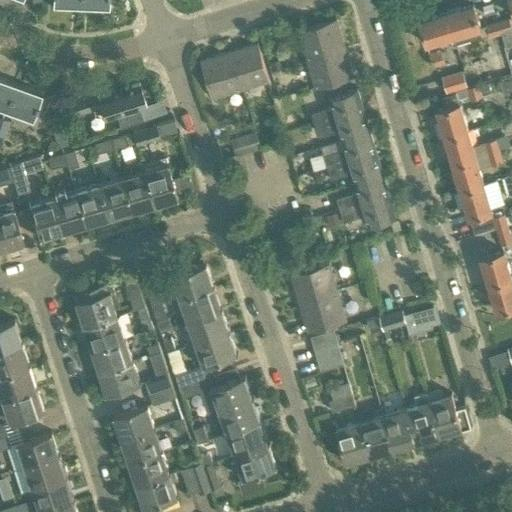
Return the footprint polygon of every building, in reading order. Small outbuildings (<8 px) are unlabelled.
[(474,5),(446,13),(453,35),(454,37),(456,45),(482,37),(481,36),(488,33),(489,36),(497,34),(501,33),(496,21),(491,22),(480,26),(474,5)] [(446,13),(419,22),(426,46),(454,37),(453,35),(446,13)] [(511,28),(508,17),(496,21),(501,33),(504,45),(511,42),(511,28)] [(306,58),(344,46),(336,18),(297,29),(306,58)] [(257,41),(229,50),(240,87),(269,79),(257,41)] [(353,75),(344,46),(306,58),(314,86),(353,75)] [(240,87),(229,50),(201,58),(212,96),(240,87)] [(440,50),(429,53),(433,66),(444,62),(440,50)] [(446,92),(467,85),(464,74),(462,69),(441,76),(446,92)] [(0,104),(6,106),(13,83),(0,78),(0,104)] [(467,85),(446,92),(447,94),(441,96),(444,108),(436,110),(444,138),(468,130),(460,103),(459,103),(458,99),(469,95),(469,99),(491,92),(487,81),(479,84),(478,82),(467,85)] [(119,128),(142,120),(138,107),(146,104),(138,82),(97,96),(95,91),(72,99),(78,115),(98,108),(102,119),(115,115),(119,128)] [(38,92),(13,83),(6,106),(30,115),(38,92)] [(331,107),(311,113),(313,122),(314,124),(364,110),(357,87),(328,96),(331,107)] [(364,110),(314,124),(317,135),(338,128),(341,138),(370,130),(364,110)] [(3,118),(0,125),(0,133),(4,136),(10,120),(3,118)] [(161,137),(156,123),(131,131),(132,132),(134,141),(136,145),(161,137)] [(370,130),(341,138),(344,148),(323,155),(326,166),(376,151),(370,130)] [(468,130),(444,138),(452,165),(499,149),(509,146),(505,134),(473,144),(468,130)] [(125,133),(108,138),(111,149),(128,144),(128,143),(134,141),(132,132),(125,133)] [(232,139),(236,155),(260,148),(255,132),(232,139)] [(111,149),(108,138),(94,142),(97,153),(111,149)] [(75,149),(61,152),(65,163),(66,168),(79,165),(75,149)] [(503,161),(499,149),(452,165),(460,191),(484,184),(479,168),(503,161)] [(383,173),(376,151),(326,166),(329,177),(350,171),(353,182),(383,173)] [(65,163),(61,152),(47,157),(50,168),(65,163)] [(142,168),(153,204),(153,203),(175,196),(175,197),(176,197),(166,161),(165,161),(165,162),(143,169),(143,168),(142,168)] [(11,168),(16,190),(17,192),(30,189),(24,165),(11,168)] [(0,168),(0,179),(1,183),(13,180),(8,166),(0,168)] [(153,204),(142,168),(142,169),(120,175),(120,174),(130,211),(130,210),(130,209),(152,203),(152,204),(153,204)] [(383,173),(353,182),(356,193),(334,199),(337,211),(390,196),(383,173)] [(130,211),(120,174),(119,175),(119,176),(98,182),(97,181),(107,217),(108,217),(107,216),(129,210),(129,211),(130,211)] [(107,217),(97,181),(96,181),(97,182),(75,189),(74,187),(74,188),(84,224),(85,224),(84,223),(106,216),(106,217),(107,217)] [(484,184),(460,191),(468,219),(469,218),(473,232),(494,227),(508,223),(505,211),(492,215),(492,212),(484,184)] [(52,194),(51,194),(61,230),(62,230),(61,229),(83,223),(84,224),(74,188),(73,188),(74,189),(52,195),(52,194)] [(61,230),(51,194),(51,196),(29,202),(29,201),(28,201),(38,237),(39,237),(39,236),(60,229),(61,231),(61,230)] [(396,217),(390,196),(337,211),(341,223),(365,216),(369,226),(396,217)] [(0,246),(21,241),(22,242),(23,242),(12,205),(11,206),(12,207),(2,210),(0,203),(0,246)] [(337,212),(324,215),(327,225),(340,221),(337,212)] [(511,235),(508,223),(494,227),(499,244),(511,240),(511,235)] [(489,285),(511,278),(503,251),(480,257),(489,285)] [(179,298),(214,285),(213,285),(206,264),(207,263),(206,262),(171,275),(171,276),(172,275),(180,297),(179,297),(179,298)] [(299,301),(338,290),(330,262),(291,273),(299,301)] [(511,280),(511,278),(489,285),(497,313),(511,308),(511,280)] [(81,326),(117,314),(116,314),(113,307),(118,305),(110,282),(76,293),(79,301),(73,303),(74,304),(75,304),(82,325),(81,326)] [(137,307),(145,305),(137,282),(126,286),(133,309),(137,307)] [(155,283),(153,284),(145,286),(151,306),(162,303),(155,283)] [(214,285),(179,298),(180,298),(187,319),(186,320),(187,320),(222,308),(222,307),(221,308),(213,286),(214,286),(214,285)] [(338,290),(299,301),(308,330),(346,318),(338,290)] [(148,316),(145,305),(137,307),(140,319),(148,316)] [(222,308),(187,320),(187,321),(188,320),(195,342),(194,342),(194,343),(230,330),(229,330),(221,309),(222,308)] [(406,323),(403,315),(402,309),(379,315),(381,324),(383,329),(406,323)] [(408,333),(432,327),(430,320),(418,323),(415,311),(403,315),(406,323),(408,333)] [(117,314),(81,326),(81,327),(83,326),(90,348),(89,348),(89,349),(125,337),(124,336),(123,337),(116,315),(117,315),(117,314)] [(379,315),(366,319),(368,328),(381,324),(379,315)] [(156,321),(159,329),(172,325),(168,317),(156,321)] [(0,349),(22,342),(22,341),(21,342),(14,320),(15,320),(14,319),(0,323),(0,349)] [(315,347),(337,340),(334,328),(311,335),(315,347)] [(230,330),(194,343),(195,343),(196,343),(203,364),(174,374),(177,383),(214,372),(210,363),(238,353),(238,352),(236,353),(229,331),(230,331),(230,330)] [(125,337),(89,349),(90,349),(97,370),(96,371),(97,371),(132,359),(131,359),(124,338),(125,337)] [(163,340),(167,352),(175,349),(171,337),(163,340)] [(337,340),(315,347),(318,358),(341,352),(337,340)] [(0,349),(0,374),(29,364),(28,364),(21,343),(22,342),(0,349)] [(158,342),(147,345),(149,353),(160,350),(158,342)] [(511,345),(507,347),(507,350),(489,355),(492,367),(511,361),(511,364),(511,345)] [(344,363),(341,352),(318,358),(321,370),(344,363)] [(132,360),(132,359),(97,371),(97,372),(98,371),(105,393),(104,393),(104,394),(140,382),(140,381),(138,382),(131,360),(132,360)] [(30,365),(29,364),(0,374),(0,391),(2,398),(1,398),(1,399),(37,387),(36,387),(29,365),(30,365)] [(218,384),(214,372),(177,383),(182,398),(211,388),(219,409),(218,409),(218,410),(253,398),(253,397),(252,397),(245,376),(246,376),(245,374),(218,384)] [(148,392),(172,385),(168,373),(144,380),(148,392)] [(172,385),(148,392),(152,403),(176,397),(172,385)] [(37,387),(1,399),(2,399),(3,399),(10,421),(9,421),(9,422),(45,410),(44,409),(43,409),(36,388),(37,388),(37,387)] [(351,392),(332,397),(327,399),(330,410),(354,403),(351,392)] [(428,399),(438,435),(439,435),(439,434),(461,428),(461,429),(462,429),(451,393),(450,393),(451,394),(429,400),(428,399)] [(253,398),(218,410),(219,410),(227,431),(226,432),(261,420),(261,419),(260,420),(252,398),(254,398),(253,398)] [(406,406),(405,406),(416,442),(416,441),(438,434),(438,436),(438,435),(428,399),(427,400),(428,401),(406,407),(406,406)] [(119,439),(155,427),(155,426),(154,427),(146,405),(147,405),(147,404),(111,416),(112,417),(113,416),(120,438),(119,438),(119,439)] [(416,442),(405,406),(405,407),(383,414),(383,412),(382,413),(393,449),(393,448),(393,447),(415,441),(415,442),(416,442)] [(360,419),(359,419),(370,455),(370,454),(392,448),(392,449),(393,449),(382,413),(382,414),(360,420),(360,419)] [(172,420),(177,433),(187,429),(182,416),(172,420)] [(370,455),(359,419),(359,420),(337,427),(337,426),(336,426),(347,462),(348,462),(347,461),(369,454),(369,455),(370,455)] [(261,420),(226,432),(226,433),(227,433),(234,454),(233,454),(234,455),(269,443),(269,442),(268,442),(260,421),(261,421),(261,420)] [(0,437),(8,435),(4,423),(0,423),(0,437)] [(193,428),(197,442),(208,439),(203,424),(193,428)] [(155,427),(119,439),(121,439),(128,460),(127,461),(163,449),(162,449),(161,449),(154,428),(155,427)] [(18,445),(25,466),(24,466),(24,467),(59,455),(58,455),(51,433),(52,433),(52,432),(16,444),(17,445),(18,445)] [(0,449),(8,447),(12,446),(8,435),(0,437),(0,449)] [(269,443),(234,455),(235,455),(242,476),(241,477),(242,478),(277,465),(277,464),(276,465),(268,443),(269,443)] [(163,449),(127,461),(127,462),(128,461),(135,483),(134,483),(134,484),(170,472),(170,471),(169,472),(162,450),(163,450),(163,449)] [(199,455),(202,465),(212,461),(209,451),(199,455)] [(185,467),(189,465),(201,462),(199,455),(198,452),(182,457),(185,467)] [(25,467),(32,488),(31,489),(67,477),(66,477),(58,456),(59,456),(59,455),(24,467),(25,467)] [(209,489),(202,465),(201,462),(189,465),(199,492),(209,489)] [(213,490),(221,487),(213,463),(205,466),(213,490)] [(170,472),(134,484),(135,484),(136,484),(143,505),(142,506),(142,507),(178,495),(178,494),(177,494),(169,473),(170,472)] [(0,477),(0,489),(3,498),(13,495),(7,476),(0,477)] [(33,489),(40,511),(39,511),(74,500),(74,499),(73,500),(66,478),(67,478),(67,477),(31,489),(32,490),(33,489)] [(74,500),(39,511),(40,511),(77,511),(74,501),(75,500),(74,500)]
